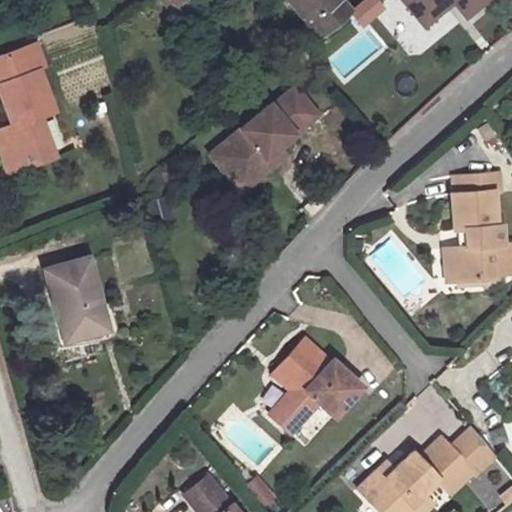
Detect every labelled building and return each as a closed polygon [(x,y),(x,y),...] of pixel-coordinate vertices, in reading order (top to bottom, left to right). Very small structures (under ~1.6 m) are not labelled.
[(183,0),(167,0),(153,10),(169,32),(194,14),(183,0)] [(340,10),(330,0),(274,0),(307,37),(340,10)] [(372,0),(356,0),(342,12),(357,29),(380,9),(372,0)] [(393,0),(412,23),(441,0),(457,18),(478,0),(393,0)] [(14,43),(0,48),(0,176),(17,170),(15,163),(40,153),(26,116),(39,111),(14,43)] [(197,153),(220,179),(250,154),(252,157),(269,143),(306,110),(284,83),(259,105),(257,102),(197,153)] [(275,149),(269,143),(252,157),(250,154),(220,179),(228,189),(275,149)] [(43,160),(40,153),(15,163),(17,170),(43,160)] [(453,237),(459,271),(499,264),(499,261),(494,233),(503,231),(503,229),(500,211),(496,212),(491,180),(494,179),(491,162),(447,168),(448,183),(446,183),(452,219),(463,217),(465,235),(453,237)] [(494,233),(499,261),(511,258),(511,232),(511,228),(503,229),(503,231),(494,233)] [(459,271),(453,237),(444,239),(450,272),(459,271)] [(79,264),(37,276),(58,347),(100,335),(79,264)] [(303,372),(297,379),(278,404),(300,422),(324,392),(341,406),(368,372),(335,346),(333,348),(308,327),(283,357),(303,372)] [(278,362),(297,379),(303,372),(283,357),(278,362)] [(483,459),(482,460),(485,462),(504,443),(479,415),(459,436),(483,459)] [(399,472),(380,491),(400,511),(406,511),(435,484),(449,471),(461,482),(482,460),(483,459),(459,436),(449,426),(428,447),(422,441),(395,468),(399,472)] [(399,472),(395,468),(389,461),(369,481),(380,491),(399,472)] [(265,470),(254,480),(271,498),(282,488),(265,470)] [(236,511),(205,472),(184,490),(200,511),(236,511)] [(435,484),(406,511),(426,511),(444,493),(435,484)]
